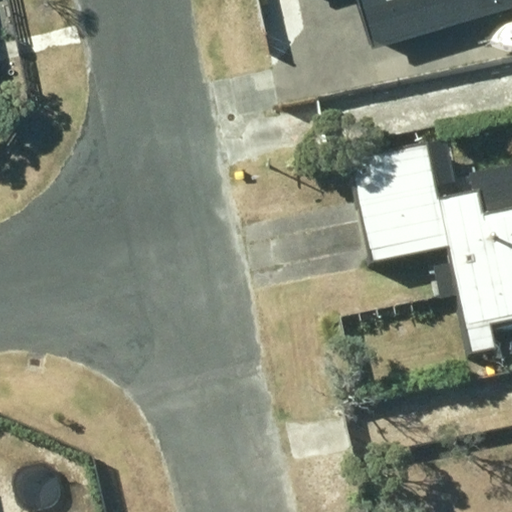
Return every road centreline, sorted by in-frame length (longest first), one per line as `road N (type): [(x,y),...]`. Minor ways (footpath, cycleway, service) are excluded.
road 1 (residential): [(172,249),(237,511)]
road 2 (residential): [(130,0),(172,249)]
road 3 (residential): [(172,249),(0,281)]
